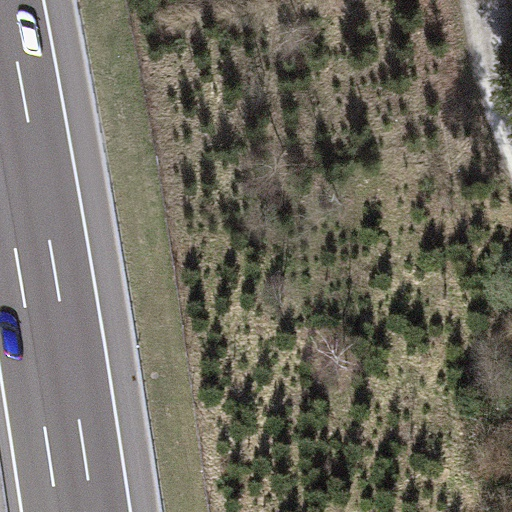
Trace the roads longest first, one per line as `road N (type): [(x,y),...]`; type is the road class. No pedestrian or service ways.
road 1 (motorway): [(77,511),(0,50)]
road 2 (track): [(479,0),(483,54),(511,139)]
